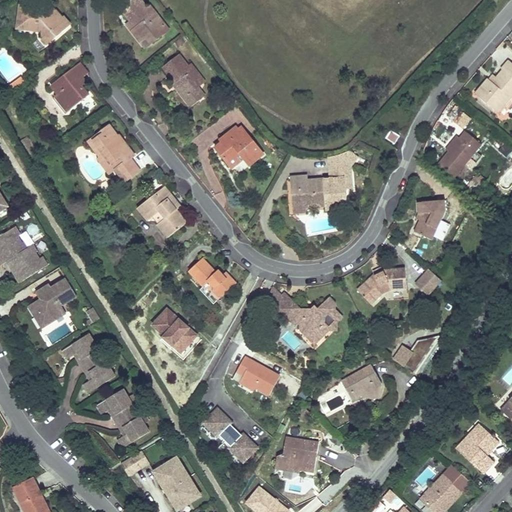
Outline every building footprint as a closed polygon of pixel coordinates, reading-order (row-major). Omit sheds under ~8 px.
[(148,9),(140,0),(126,0),(126,1),(129,4),(122,10),(131,22),(136,28),(132,31),(140,42),(147,37),(151,43),(160,36),(156,32),(165,26),(150,7),(148,9)] [(46,9),(20,6),(18,28),(42,31),(41,37),(55,39),(65,30),(59,22),(62,19),(55,10),(51,14),(45,14),(46,9)] [(62,19),(59,22),(65,30),(71,25),(64,17),(62,19)] [(136,28),(131,22),(127,25),(132,31),(136,28)] [(168,30),(165,26),(156,32),(160,36),(168,30)] [(147,37),(140,42),(145,48),(151,43),(147,37)] [(175,83),(177,81),(188,94),(184,97),(191,107),(205,97),(198,88),(195,83),(201,79),(190,64),(187,67),(179,55),(163,67),(175,83)] [(505,73),(495,85),(493,83),(488,79),(476,94),(498,113),(511,95),(511,63),(509,61),(501,69),(503,71),(505,73)] [(88,74),(80,63),(51,85),(58,94),(53,98),(65,114),(89,95),(82,86),(78,81),(82,78),(88,74)] [(495,85),(505,73),(503,71),(493,83),(495,85)] [(87,83),(82,78),(78,81),(82,86),(87,83)] [(201,79),(195,83),(198,88),(205,83),(201,79)] [(146,90),(139,82),(128,91),(135,99),(146,90)] [(462,128),(470,118),(456,106),(447,117),(462,128)] [(117,136),(110,126),(88,142),(100,158),(98,159),(110,175),(116,170),(125,182),(140,171),(131,159),(135,156),(125,143),(123,144),(117,136)] [(238,130),(244,138),(248,135),(242,127),(238,130)] [(228,163),(240,154),(249,166),(263,154),(248,135),(244,138),(238,130),(236,128),(220,140),(222,142),(215,148),(228,163)] [(399,136),(390,131),(386,138),(394,144),(399,136)] [(482,144),(466,131),(460,138),(449,152),(438,165),(454,178),(482,144)] [(449,152),(460,138),(457,136),(446,150),(449,152)] [(36,150),(31,143),(23,148),(28,155),(36,150)] [(308,181),(291,182),(293,208),(305,207),(325,205),(326,210),(348,208),(346,190),(345,178),(351,178),(350,167),(358,157),(350,150),(345,153),(339,155),(333,157),(329,157),(331,179),(319,180),(319,184),(308,185),(308,181)] [(167,190),(164,187),(157,193),(160,196),(167,190)] [(160,196),(157,193),(137,209),(150,224),(158,225),(168,238),(186,223),(176,211),(172,206),(170,208),(166,204),(173,198),(167,190),(160,196)] [(181,207),(173,198),(166,204),(170,208),(172,206),(176,211),(181,207)] [(414,232),(432,240),(442,219),(446,211),(445,200),(417,203),(418,214),(423,214),(420,220),(414,232)] [(240,210),(235,203),(225,211),(230,218),(240,210)] [(455,211),(446,211),(442,219),(451,223),(456,213),(455,211)] [(22,244),(18,237),(21,235),(16,226),(0,235),(0,264),(1,266),(5,263),(9,269),(13,267),(22,282),(48,266),(42,257),(39,259),(35,253),(37,252),(33,245),(27,249),(23,243),(22,244)] [(236,282),(228,274),(225,277),(222,274),(218,269),(215,271),(203,258),(188,272),(202,286),(216,301),(236,282)] [(22,282),(13,267),(9,269),(18,284),(22,282)] [(383,271),(381,268),(373,272),(374,275),(375,276),(384,272),(383,271)] [(426,295),(441,280),(428,268),(413,283),(426,295)] [(384,272),(375,276),(374,275),(357,290),(371,305),(383,293),(386,292),(387,301),(408,299),(407,288),(405,269),(383,271),(384,272)] [(76,296),(66,279),(51,288),(49,285),(41,291),(42,294),(38,297),(40,299),(29,306),(36,317),(40,314),(44,320),(53,315),(55,319),(65,313),(61,305),(76,296)] [(216,301),(202,286),(198,289),(212,304),(216,301)] [(275,303),(295,323),(301,323),(301,330),(308,330),(314,336),(321,329),(328,330),(336,329),(336,322),(342,316),(336,309),(335,305),(328,298),(318,309),(315,312),(311,309),(301,309),(285,293),(275,303)] [(86,312),(93,323),(99,319),(93,308),(86,312)] [(182,353),(197,335),(186,325),(184,326),(179,321),(180,320),(168,309),(154,325),(166,335),(164,337),(174,346),(182,353)] [(42,327),(55,319),(53,315),(44,320),(40,314),(36,317),(42,327)] [(315,343),(328,330),(321,329),(314,336),(308,330),(301,330),(315,343)] [(99,349),(89,334),(66,348),(72,357),(74,355),(78,353),(82,360),(79,362),(86,374),(90,372),(94,379),(90,381),(88,383),(93,392),(116,378),(110,369),(105,360),(99,349)] [(174,346),(164,337),(162,340),(171,348),(174,346)] [(436,338),(418,341),(411,351),(403,346),(394,359),(412,372),(436,338)] [(103,347),(98,339),(94,341),(99,349),(103,347)] [(72,357),(66,348),(62,350),(67,360),(72,357)] [(237,372),(244,375),(241,380),(256,388),(269,395),(279,376),(265,369),(264,370),(261,369),(262,367),(245,357),(237,372)] [(381,383),(371,365),(342,382),(352,400),(361,395),(366,392),(378,396),(381,383)] [(256,388),(241,380),(240,383),(254,391),(256,388)] [(93,392),(88,383),(84,386),(89,394),(93,392)] [(123,389),(100,403),(106,412),(108,410),(112,408),(116,414),(112,417),(116,423),(136,410),(132,405),(128,397),(123,389)] [(132,405),(136,402),(132,395),(128,397),(132,405)] [(511,397),(501,410),(511,420),(511,397)] [(102,414),(106,412),(100,403),(96,406),(102,414)] [(233,422),(217,408),(204,422),(225,442),(236,430),(230,424),(233,422)] [(122,437),(127,445),(149,431),(144,424),(140,417),(136,410),(116,423),(120,429),(123,427),(128,434),(124,436),(122,437)] [(144,424),(148,422),(144,414),(140,417),(144,424)] [(482,427),(479,424),(469,435),(472,438),(482,427)] [(456,448),(484,474),(495,463),(487,456),(499,443),(495,438),(496,437),(493,435),(492,436),(482,427),(472,438),(469,435),(456,448)] [(246,461),(259,446),(244,432),(241,435),(236,430),(225,442),(246,461)] [(122,448),(127,445),(122,437),(117,440),(122,448)] [(319,443),(286,438),(283,454),(277,457),(275,469),(284,470),(285,465),(295,466),(296,464),(300,465),(299,469),(300,469),(315,472),(319,443)] [(148,463),(141,452),(120,464),(127,476),(148,463)] [(196,489),(182,466),(180,467),(175,458),(157,469),(163,480),(159,482),(163,488),(166,486),(171,494),(168,496),(172,503),(176,501),(180,510),(200,498),(195,490),(196,489)] [(285,465),(284,470),(300,472),(300,469),(299,469),(300,465),(296,464),(295,466),(285,465)] [(463,492),(471,483),(451,465),(443,474),(463,492)] [(163,480),(157,469),(153,472),(159,482),(163,480)] [(453,503),(463,492),(443,474),(420,499),(433,511),(442,511),(443,511),(452,502),(453,503)] [(48,507),(34,479),(13,489),(24,511),(43,511),(42,510),(48,507)] [(171,494),(166,486),(163,488),(168,496),(171,494)] [(398,496),(391,490),(384,497),(392,503),(398,496)] [(180,510),(176,501),(172,503),(177,511),(180,510)] [(445,511),(453,503),(452,502),(443,511),(444,511),(445,511)]
